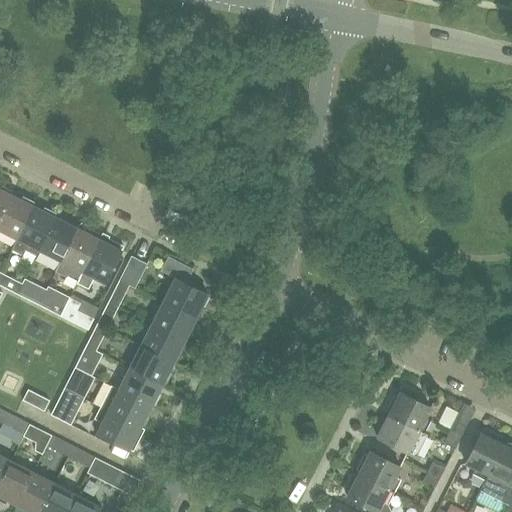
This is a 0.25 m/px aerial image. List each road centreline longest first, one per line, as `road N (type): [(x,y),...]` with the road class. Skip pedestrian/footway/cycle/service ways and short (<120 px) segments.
road 1 (tertiary): [(277,281),(297,221),(328,59),(346,20)]
road 2 (residential): [(511,400),(277,281)]
road 3 (tertiary): [(162,511),(277,281)]
road 4 (tertiary): [(511,56),(346,20)]
road 5 (residential): [(0,144),(146,217)]
